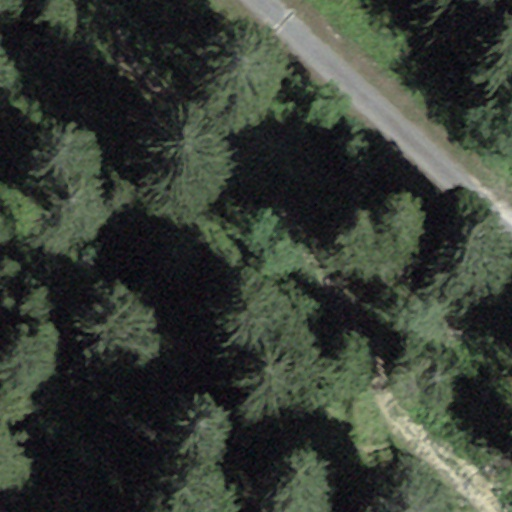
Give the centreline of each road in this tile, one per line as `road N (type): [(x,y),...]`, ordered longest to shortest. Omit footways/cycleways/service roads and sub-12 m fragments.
road 1 (track): [(96,0),(123,67),(183,123),(274,186),(353,309),(396,418),(504,511)]
road 2 (track): [(511,221),(261,0)]
